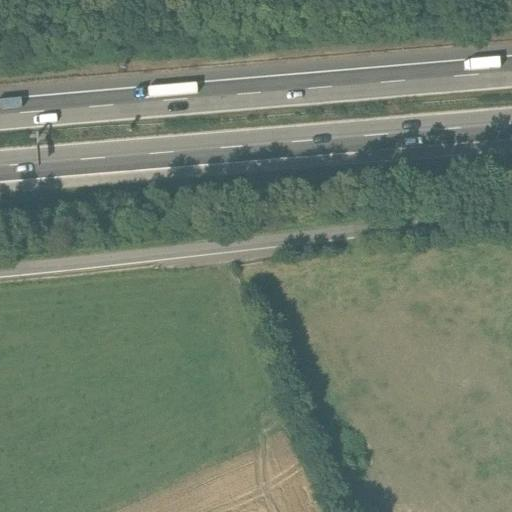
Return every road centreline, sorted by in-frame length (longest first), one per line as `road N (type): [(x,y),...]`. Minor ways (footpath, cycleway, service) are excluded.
road 1 (track): [(511,210),(0,271)]
road 2 (motorway): [(0,166),(511,123)]
road 3 (motorway): [(511,71),(0,112)]
